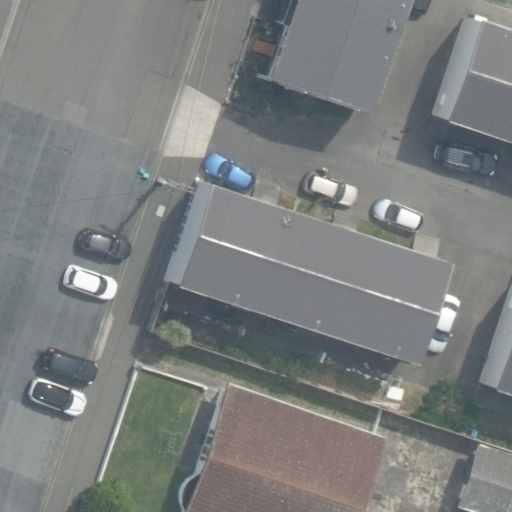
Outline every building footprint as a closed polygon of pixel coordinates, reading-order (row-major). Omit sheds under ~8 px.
[(283,0),(259,74),(362,108),(397,0),(283,0)] [(435,116),(511,140),(511,29),(468,15),(435,116)] [(167,280),(406,357),(438,256),(199,179),(167,280)] [(511,289),(482,384),(511,393),(511,289)] [(222,379),(177,511),(351,511),(378,432),(222,379)] [(453,504),(477,511),(511,511),(511,450),(474,439),(453,504)]
